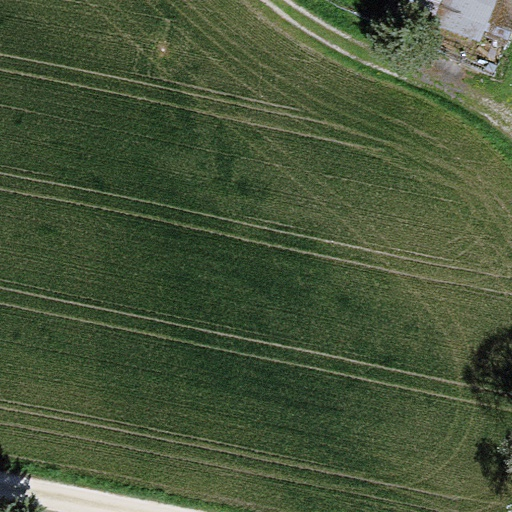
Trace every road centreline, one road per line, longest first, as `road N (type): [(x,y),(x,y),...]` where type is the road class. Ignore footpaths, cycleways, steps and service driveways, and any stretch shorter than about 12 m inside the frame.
road 1 (track): [(401,73),(274,0)]
road 2 (residential): [(511,125),(401,73)]
